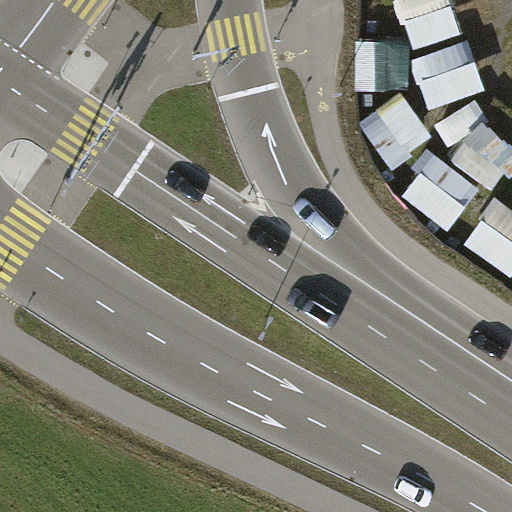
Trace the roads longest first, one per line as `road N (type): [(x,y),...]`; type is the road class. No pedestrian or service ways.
road 1 (primary): [(0,232),(74,284),(485,511)]
road 2 (primary): [(419,342),(136,174),(0,82)]
road 3 (primary): [(419,342),(299,204),(250,96),(229,33),(228,0)]
